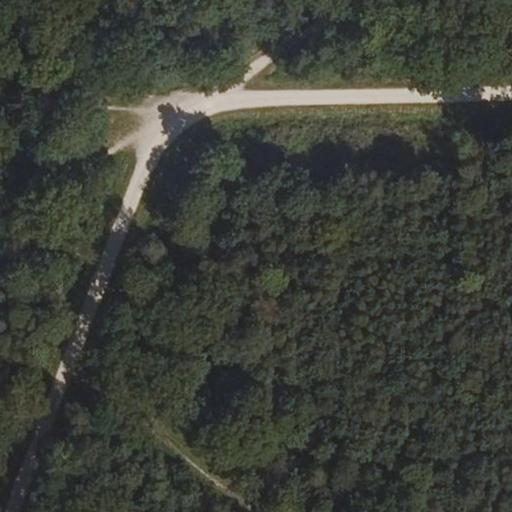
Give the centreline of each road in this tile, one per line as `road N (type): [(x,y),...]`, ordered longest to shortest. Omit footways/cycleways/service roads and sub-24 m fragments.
road 1 (track): [(4,511),(158,112)]
road 2 (track): [(158,112),(511,101)]
road 3 (track): [(158,112),(356,0)]
